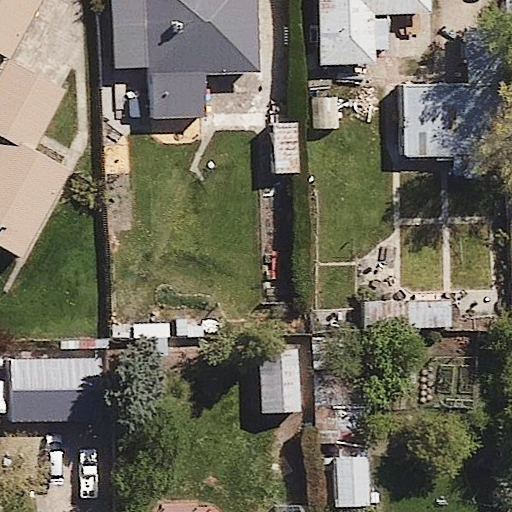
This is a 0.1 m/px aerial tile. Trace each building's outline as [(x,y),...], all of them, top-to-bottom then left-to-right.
[(0,139),(23,153),(62,89),(4,55),(36,0),(0,0),(0,57),(4,60),(0,66),(0,139)] [(109,0),(112,72),(144,71),(146,118),(202,116),(201,74),(251,72),(248,0),(109,0)] [(309,0),(312,67),(370,65),(369,51),(386,50),(385,16),(425,14),(424,0),(309,0)] [(497,83),(394,89),(398,159),(500,153),(497,83)] [(23,153),(0,139),(0,249),(15,258),(63,177),(23,153)] [(447,299),(407,300),(408,327),(448,326),(447,299)] [(256,351),(259,413),(296,411),(294,349),(256,351)] [(94,351),(48,354),(52,420),(97,417),(94,351)] [(363,456),(331,457),(332,505),(364,505),(363,456)]
